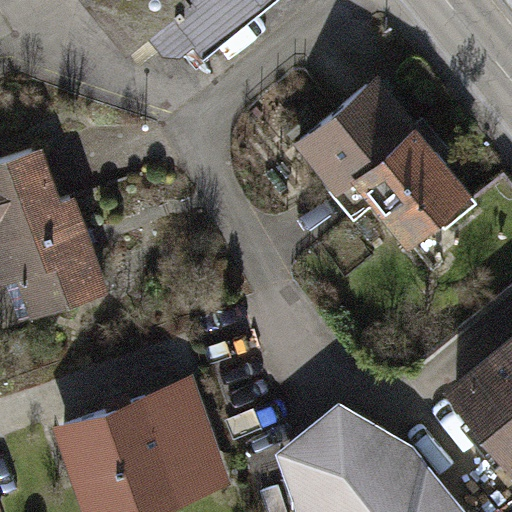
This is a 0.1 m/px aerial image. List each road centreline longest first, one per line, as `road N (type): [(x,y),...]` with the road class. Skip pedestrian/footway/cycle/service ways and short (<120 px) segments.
road 1 (unknown): [(202,114),(324,382)]
road 2 (unknown): [(7,0),(82,72),(202,114)]
road 3 (unknown): [(202,114),(394,7)]
